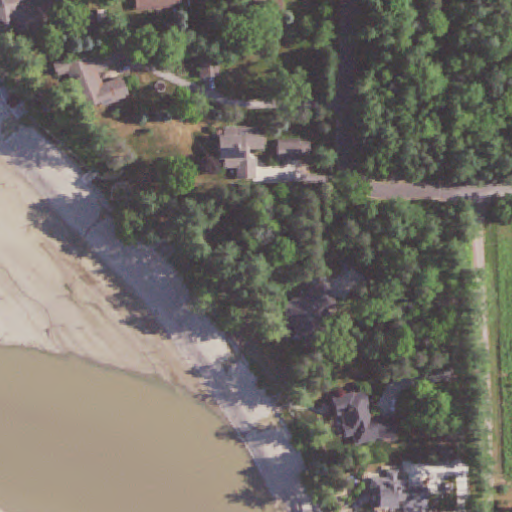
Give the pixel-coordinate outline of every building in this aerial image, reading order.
[(0,0),(0,19),(29,31),(43,31),(49,17),(30,9),(30,0),(0,0)] [(187,0),(141,0),(142,11),(188,11),(187,0)] [(255,0),(255,12),(290,12),(289,0),(255,0)] [(136,99),(129,78),(107,85),(104,73),(123,67),(118,49),(61,66),(64,77),(75,74),(87,113),(136,99)] [(225,58),(205,58),(205,79),(225,79),(225,58)] [(229,129),(228,169),(247,169),(247,164),(256,164),(256,152),(270,152),(270,129),(229,129)] [(315,143),(284,143),(284,161),(315,161),(315,143)] [(311,351),(325,345),(320,332),(331,327),(326,317),(342,310),(331,287),(291,304),(311,351)] [(406,443),(407,418),(376,418),(376,397),(346,396),(346,442),(406,443)] [(381,511),(435,510),(434,488),(413,488),(413,480),(404,480),(404,473),(393,473),(393,479),(380,479),(381,511)]
